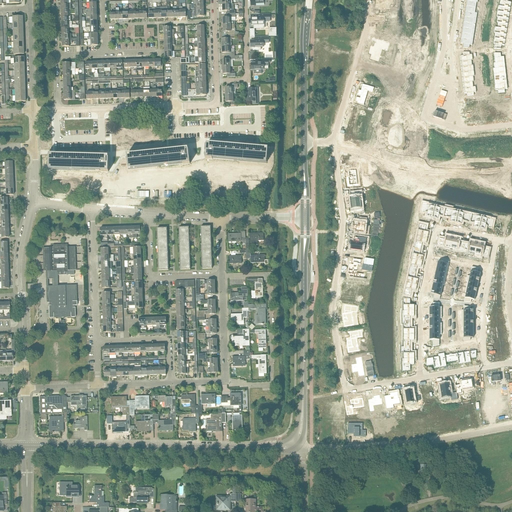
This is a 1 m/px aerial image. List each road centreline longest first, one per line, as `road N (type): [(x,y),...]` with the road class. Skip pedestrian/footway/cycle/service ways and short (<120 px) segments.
road 1 (residential): [(333,143),(342,233),(331,313),(345,390),(420,378)]
road 2 (tertiary): [(26,443),(259,445)]
road 3 (residential): [(420,378),(420,297),(435,225),(496,239)]
road 4 (residential): [(443,0),(444,49),(422,118),(464,130),(511,126)]
road 5 (residential): [(221,275),(268,274),(272,383),(225,381)]
road 6 (unclassified): [(511,426),(432,442),(311,448)]
road 7 (tertiary): [(302,410),(304,247)]
road 8 (residential): [(367,0),(333,143)]
road 9 (tertiary): [(303,142),(306,0)]
road 10 (residential): [(96,341),(91,208)]
road 11 (residential): [(221,275),(151,275),(146,213)]
road 12 (residential): [(484,367),(482,306),(496,239)]
road 13 (residential): [(22,329),(21,257),(32,201)]
